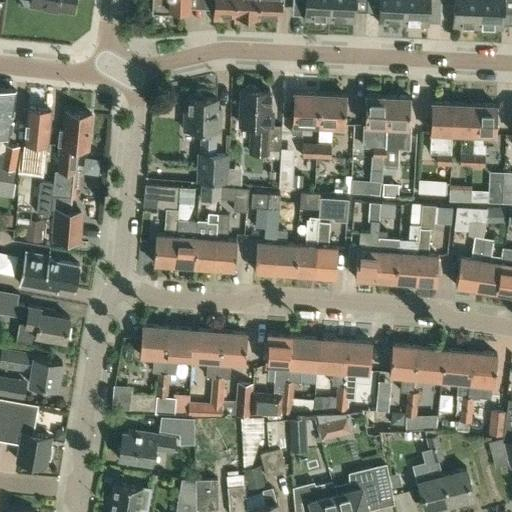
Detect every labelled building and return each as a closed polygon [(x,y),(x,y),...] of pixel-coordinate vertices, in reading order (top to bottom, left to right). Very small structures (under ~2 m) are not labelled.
[(31,0),(31,2),(73,9),(74,0),(31,0)] [(152,0),(152,12),(171,13),(172,8),(189,8),(189,0),(152,0)] [(222,15),(236,15),(238,15),(238,0),(216,0),(216,19),(222,19),(222,15)] [(259,0),(238,0),(238,15),(236,15),(236,20),(246,20),(247,15),(259,16),(259,0)] [(281,17),(281,0),(259,0),(259,16),(281,17)] [(306,0),(305,19),(329,20),(330,0),(306,0)] [(354,21),(355,0),(330,0),(329,20),(354,21)] [(379,0),(378,22),(403,23),(403,0),(379,0)] [(403,0),(403,23),(428,24),(428,0),(403,0)] [(454,0),(453,25),(477,26),(478,0),(454,0)] [(511,3),(511,0),(478,0),(477,26),(501,27),(502,3),(511,3)] [(0,134),(8,135),(8,134),(11,134),(13,123),(10,122),(15,88),(0,85),(0,134)] [(268,148),(280,148),(281,123),(273,123),(273,109),(269,109),(270,87),(241,87),(240,123),(252,123),(251,151),(268,151),(268,148)] [(302,122),(318,122),(320,91),(293,90),(291,132),(302,132),(302,122)] [(320,91),(318,122),(333,123),(333,133),(344,133),(346,92),(320,91)] [(386,134),(388,94),(366,92),(364,122),(363,122),(362,146),(371,147),(371,155),(384,155),(385,143),(386,134)] [(408,124),(410,95),(388,94),(386,134),(394,135),(395,124),(408,124)] [(228,153),(214,153),(215,129),(219,130),(221,106),(216,106),(217,97),(189,95),(188,109),(184,109),(183,128),(201,129),(200,152),(197,152),(196,181),(199,182),(218,182),(227,183),(228,153)] [(453,101),(431,100),(430,130),(431,130),(430,150),(437,151),(451,151),(452,131),(453,101)] [(473,152),(473,142),(475,102),(453,101),(452,131),(464,131),(464,142),(461,142),(460,165),(472,166),(473,152)] [(475,102),(473,142),(473,152),(472,166),(484,166),(485,143),(482,143),(482,132),(495,133),(497,103),(475,102)] [(46,141),(50,107),(28,105),(21,168),(37,170),(39,151),(37,150),(38,140),(46,141)] [(88,146),(91,111),(65,108),(63,128),(60,128),(58,143),(60,143),(58,168),(76,170),(78,145),(88,146)] [(0,194),(12,197),(15,182),(12,182),(14,170),(16,170),(20,146),(5,143),(3,153),(0,152),(0,194)] [(330,158),(331,143),(316,143),(316,158),(330,158)] [(450,165),(451,151),(437,151),(437,164),(450,165)] [(371,155),(371,163),(383,163),(384,155),(371,155)] [(294,165),(280,164),(279,186),(293,187),(294,165)] [(501,203),(503,172),(490,171),(488,202),(501,203)] [(511,172),(503,172),(501,203),(511,203),(511,172)] [(43,178),(28,178),(28,204),(43,204),(43,178)] [(431,179),(431,193),(444,193),(445,180),(431,179)] [(218,182),(199,182),(198,196),(202,196),(217,197),(218,182)] [(403,198),(421,198),(421,183),(403,182),(403,198)] [(153,262),(173,263),(176,218),(178,186),(159,184),(157,207),(164,207),(162,232),(155,232),(153,262)] [(249,186),(220,184),(219,197),(235,199),(234,210),(247,211),(249,186)] [(265,225),(264,239),(248,238),(247,258),(255,259),(254,269),(275,270),(277,228),(279,206),(280,193),(280,191),(268,190),(268,191),(252,190),(251,204),(257,205),(255,224),(265,225)] [(346,220),(348,198),(320,196),(319,216),(334,217),(333,219),(346,220)] [(415,201),(414,220),(423,221),(424,201),(415,201)] [(486,221),(487,207),(457,205),(454,229),(468,230),(469,220),(486,221)] [(486,221),(503,222),(504,206),(487,205),(487,207),(486,221)] [(53,237),(79,238),(81,208),(55,206),(53,237)] [(206,235),(195,235),(193,265),(213,266),(217,212),(208,211),(206,235)] [(234,267),(236,237),(226,237),(228,212),(217,212),(213,266),(234,267)] [(297,241),(295,272),(315,273),(319,220),(319,216),(309,216),(309,218),(306,218),(305,242),(297,241)] [(196,219),(176,218),(173,263),(193,265),(195,235),(196,219)] [(357,246),(355,276),(375,278),(378,229),(379,219),(369,219),(368,230),(360,230),(359,247),(357,246)] [(319,220),(315,273),(334,274),(337,244),(328,244),(330,221),(319,220)] [(398,237),(396,279),(415,281),(419,227),(419,223),(408,222),(408,238),(398,237)] [(419,227),(415,281),(435,282),(437,252),(426,251),(428,228),(419,227)] [(295,272),(297,241),(285,241),(286,229),(277,228),(275,270),(295,272)] [(378,229),(375,278),(396,279),(398,237),(386,236),(386,230),(378,229)] [(455,283),(476,287),(484,235),(474,233),(470,255),(460,254),(455,283)] [(491,253),(493,236),(484,235),(476,287),(496,290),(500,260),(501,254),(491,253)] [(496,290),(511,292),(511,249),(502,248),(501,254),(500,260),(496,290)] [(74,288),(79,264),(48,258),(49,256),(24,251),(18,284),(57,291),(58,285),(74,288)] [(0,300),(0,310),(16,314),(18,302),(20,291),(2,287),(0,300)] [(32,332),(35,333),(65,338),(69,314),(54,311),(54,308),(28,303),(25,321),(19,320),(16,337),(31,340),(32,332)] [(159,371),(158,383),(168,384),(169,372),(169,371),(163,371),(167,324),(143,322),(140,354),(155,355),(154,371),(159,371)] [(195,326),(167,324),(163,371),(169,371),(169,372),(175,373),(176,357),(192,358),(195,326)] [(206,375),(213,376),(213,375),(219,375),(223,328),(195,326),(192,358),(207,359),(206,375)] [(246,330),(223,328),(219,375),(213,375),(213,376),(212,388),(223,389),(224,377),(230,377),(231,361),(244,362),(246,330)] [(292,393),(292,381),(292,380),(288,379),(291,333),(267,332),(265,363),(277,364),(275,395),(253,393),(251,414),(280,413),(282,392),(292,393)] [(300,366),(317,367),(319,335),(291,333),(288,379),(292,380),(292,381),(299,381),(300,366)] [(346,337),(319,335),(317,367),(332,368),(331,384),(337,384),(337,383),(343,384),(344,369),(346,337)] [(344,369),(369,371),(371,339),(346,337),(344,369)] [(413,390),(415,374),(418,343),(392,341),(389,372),(402,373),(400,390),(406,391),(405,402),(415,403),(417,391),(413,390)] [(418,343),(415,374),(441,377),(445,346),(418,343)] [(58,385),(62,360),(46,357),(47,353),(2,346),(0,360),(0,362),(32,367),(30,381),(58,385)] [(466,396),(468,380),(471,349),(445,346),(441,377),(458,379),(456,397),(461,398),(460,408),(471,409),(472,397),(466,396)] [(471,349),(468,380),(466,396),(472,397),(480,398),(481,381),(493,382),(496,351),(471,349)] [(27,379),(10,376),(0,374),(0,390),(25,395),(27,379)] [(236,415),(251,414),(253,393),(253,383),(238,382),(236,415)] [(168,384),(158,383),(157,395),(156,411),(156,413),(162,414),(172,414),(173,397),(167,396),(168,384)] [(337,383),(337,384),(336,396),(347,397),(348,385),(343,384),(337,383)] [(223,401),(223,389),(212,388),(212,400),(223,401)] [(290,413),(291,404),(292,393),(282,392),(280,413),(290,413)] [(156,411),(157,395),(133,394),(132,410),(156,411)] [(0,437),(5,439),(10,409),(12,397),(0,395),(0,437)] [(192,412),(192,395),(181,395),(181,412),(192,412)] [(346,410),(347,397),(336,396),(336,397),(327,396),(326,410),(335,411),(335,409),(346,410)] [(38,402),(12,397),(10,409),(5,439),(20,441),(17,458),(46,463),(47,457),(50,458),(53,446),(49,445),(51,435),(33,431),(38,402)] [(313,412),(314,398),(304,398),(303,412),(313,412)] [(511,399),(508,399),(502,438),(503,440),(511,438),(511,399)] [(414,415),(415,403),(405,402),(403,414),(414,415)] [(469,422),(471,409),(460,408),(458,420),(469,422)] [(502,435),(504,410),(490,409),(488,434),(502,435)] [(188,415),(172,414),(162,414),(159,429),(180,433),(180,441),(194,441),(194,416),(188,415)] [(272,420),(273,443),(290,442),(289,419),(272,420)] [(321,437),(330,435),(326,421),(317,424),(321,437)] [(131,434),(124,432),(120,457),(152,462),(155,446),(173,449),(176,436),(131,429),(131,434)] [(428,447),(440,443),(436,431),(424,435),(428,447)] [(508,461),(502,438),(490,441),(496,464),(508,461)] [(511,438),(503,440),(510,465),(511,464),(511,438)] [(443,456),(440,443),(428,447),(428,448),(432,459),(437,458),(443,456)] [(260,451),(266,475),(286,470),(280,446),(260,451)] [(426,509),(450,502),(442,472),(437,458),(432,459),(428,448),(422,449),(429,476),(417,479),(426,509)] [(379,497),(372,464),(348,470),(349,488),(335,492),(340,511),(368,511),(366,501),(379,497)] [(244,468),(248,488),(265,485),(260,465),(244,468)] [(483,470),(495,509),(510,504),(498,465),(483,470)] [(450,502),(474,495),(465,466),(442,472),(450,502)] [(116,480),(110,511),(138,511),(139,507),(147,508),(151,487),(116,480)] [(178,498),(194,501),(194,483),(181,480),(178,498)] [(314,480),(292,485),(294,511),(340,511),(335,492),(321,495),(314,480)] [(196,482),(196,497),(205,497),(205,482),(196,482)] [(209,492),(218,492),(218,482),(209,482),(209,492)] [(227,486),(229,511),(245,511),(244,485),(227,486)] [(254,511),(280,511),(277,499),(276,499),(272,485),(263,487),(267,502),(252,506),(254,511)]
